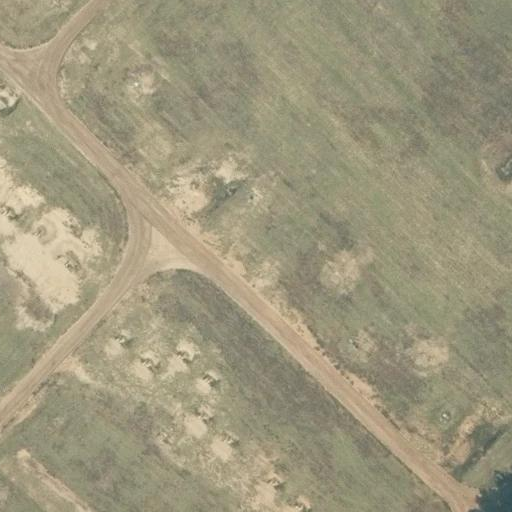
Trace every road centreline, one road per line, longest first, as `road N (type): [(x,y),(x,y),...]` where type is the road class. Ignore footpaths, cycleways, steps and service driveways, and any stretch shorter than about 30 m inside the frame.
road 1 (track): [(469,511),(0,55)]
road 2 (track): [(0,417),(177,231)]
